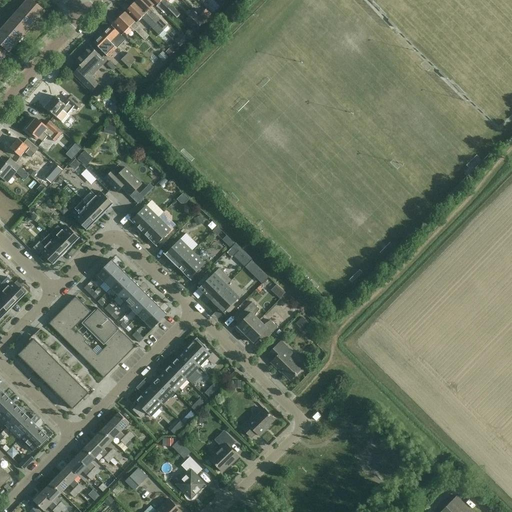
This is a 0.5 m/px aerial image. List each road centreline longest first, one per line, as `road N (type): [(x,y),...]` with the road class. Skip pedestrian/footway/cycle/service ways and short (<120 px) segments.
road 1 (residential): [(216,511),(301,424),(192,313)]
road 2 (residential): [(192,313),(114,238),(53,291)]
road 3 (residential): [(71,434),(192,313)]
road 4 (tertiary): [(0,109),(83,13)]
